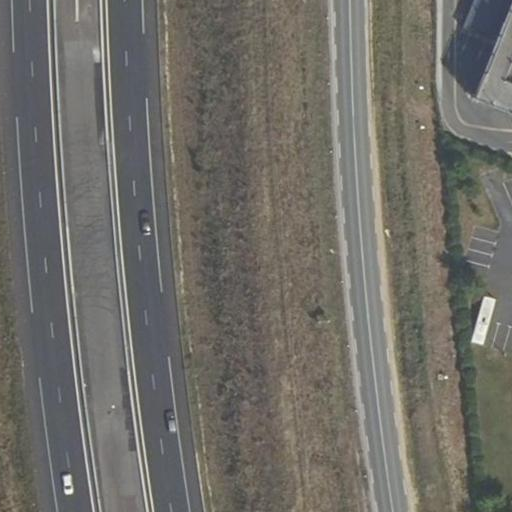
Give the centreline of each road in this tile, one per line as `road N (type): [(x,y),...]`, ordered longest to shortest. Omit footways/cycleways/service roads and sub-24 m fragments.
road 1 (trunk): [(176,511),(142,264),(125,0)]
road 2 (secondary): [(391,511),(348,76),(348,0)]
road 3 (trunk): [(31,0),(77,511)]
